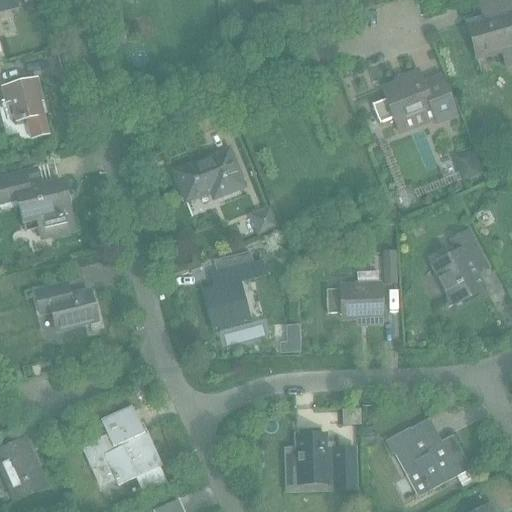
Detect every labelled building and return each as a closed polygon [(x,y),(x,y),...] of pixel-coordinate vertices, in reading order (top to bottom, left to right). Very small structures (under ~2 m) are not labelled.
[(0,0),(0,11),(17,7),(15,0),(0,0)] [(511,0),(491,0),(478,4),(483,20),(466,24),(476,59),(511,48),(511,0)] [(385,99),(371,105),(378,123),(393,117),(394,122),(430,107),(437,124),(456,116),(439,75),(422,82),(418,73),(381,88),(385,99)] [(42,114),(40,115),(37,103),(42,102),(37,79),(3,88),(6,102),(11,101),(17,122),(26,120),(31,139),(48,135),(42,114)] [(213,198),(243,186),(228,148),(172,171),(184,201),(210,191),(213,198)] [(61,233),(74,230),(68,207),(69,204),(67,196),(65,194),(63,185),(57,183),(39,187),(35,170),(0,177),(0,201),(16,197),(24,231),(37,228),(39,234),(60,229),(61,233)] [(251,216),(257,232),(274,226),(267,209),(251,216)] [(452,307),(484,290),(472,267),(483,261),(468,232),(450,242),(456,253),(430,266),(452,307)] [(384,285),(396,285),(395,252),(383,252),(384,285)] [(238,281),(264,274),(260,262),(217,273),(220,285),(201,290),(211,330),(248,320),(238,281)] [(340,286),(340,290),(326,290),(327,314),(341,313),(341,319),(366,319),(366,325),(380,325),(379,285),(340,286)] [(55,330),(96,320),(89,291),(61,298),(58,286),(34,291),(40,315),(51,312),(55,330)] [(298,342),(279,343),(279,354),(299,353),(298,342)] [(165,482),(159,468),(161,466),(146,432),(143,433),(131,407),(100,421),(106,435),(80,447),(90,469),(95,466),(97,469),(108,464),(118,486),(135,478),(142,493),(165,482)] [(357,426),(357,409),(341,410),(341,426),(357,426)] [(418,498),(471,470),(453,436),(439,444),(433,432),(416,442),(409,430),(385,442),(392,456),(394,455),(418,498)] [(332,450),(325,451),(324,435),(295,436),(297,481),(326,480),(325,477),(333,477),(333,486),(354,486),(354,449),(332,449),(332,450)] [(0,468),(15,502),(45,488),(24,440),(0,451),(0,468)] [(181,511),(177,502),(154,511),(181,511)]
